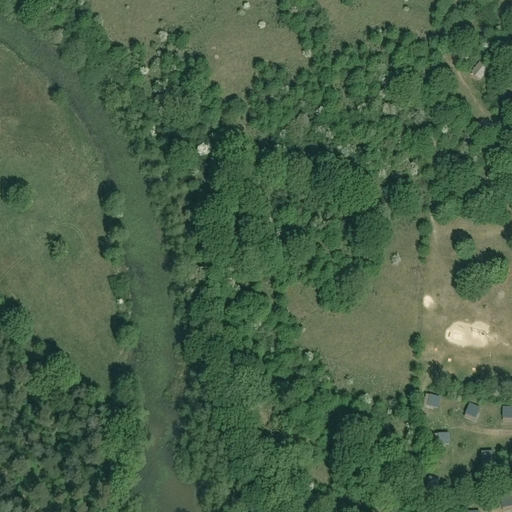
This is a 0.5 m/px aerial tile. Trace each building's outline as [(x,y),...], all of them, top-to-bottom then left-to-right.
[(460,68),(469,60),(464,55),(455,63),(460,68)] [(460,400),(450,398),(448,408),(458,410),(460,400)] [(489,402),(479,400),(478,410),(488,412),(489,402)] [(438,437),(428,440),(431,449),(440,447),(438,437)] [(498,458),(491,465),(498,472),(505,465),(498,458)] [(472,465),(463,467),(466,478),(475,475),(472,465)] [(448,481),(438,481),(438,491),(448,491),(448,481)] [(511,507),(511,498),(508,493),(499,498),(507,511),(511,507)]
